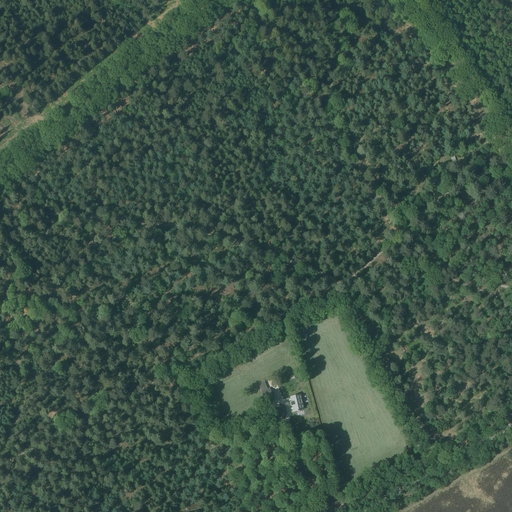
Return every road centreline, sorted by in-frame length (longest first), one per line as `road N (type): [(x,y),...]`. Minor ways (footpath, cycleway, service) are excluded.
road 1 (track): [(0,463),(333,293)]
road 2 (track): [(0,175),(217,0)]
road 3 (unclassified): [(409,0),(505,141)]
road 4 (unclassified): [(368,511),(511,427)]
road 5 (track): [(402,232),(505,141)]
road 6 (unknown): [(405,511),(511,449)]
